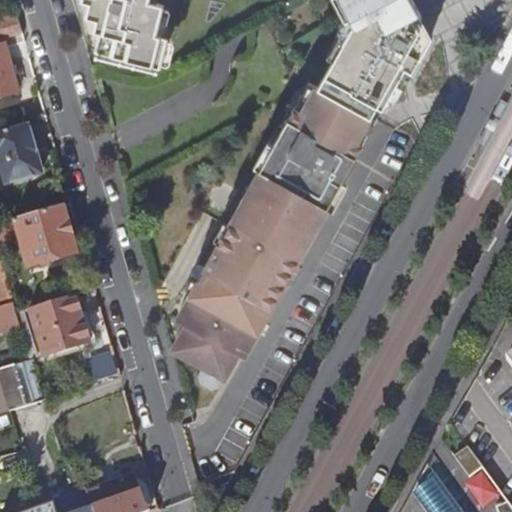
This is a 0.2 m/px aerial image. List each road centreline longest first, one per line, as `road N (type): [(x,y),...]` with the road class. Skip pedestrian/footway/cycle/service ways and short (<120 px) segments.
road 1 (primary): [(511,45),(255,511)]
road 2 (residential): [(39,0),(181,501)]
road 3 (primary): [(357,511),(511,233)]
